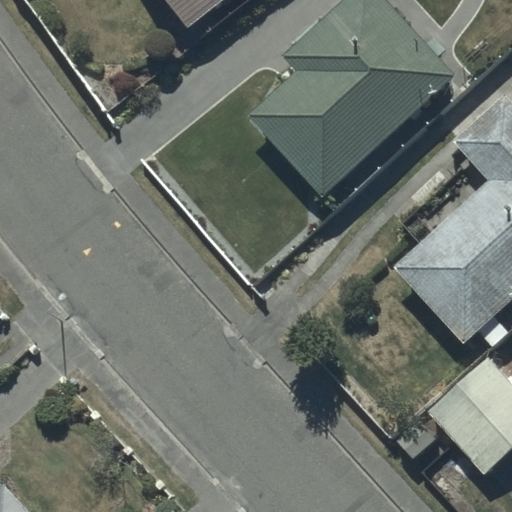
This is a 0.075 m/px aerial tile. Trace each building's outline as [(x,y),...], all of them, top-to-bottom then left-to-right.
[(177,0),(194,21),(220,0),(177,0)] [(458,65),(395,0),(339,0),(287,50),(301,65),(252,112),(327,190),(458,65)] [(511,94),(508,91),(458,137),(494,175),(399,263),(467,337),(511,295),(511,94)] [(511,372),(492,351),(430,407),(486,468),(511,444),(511,372)] [(0,511),(39,511),(8,478),(0,485),(0,511)]
